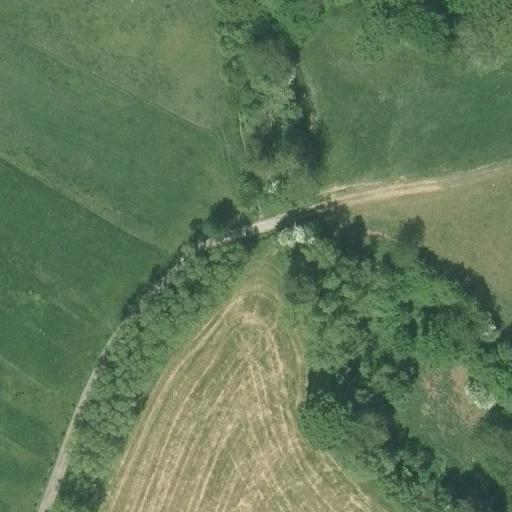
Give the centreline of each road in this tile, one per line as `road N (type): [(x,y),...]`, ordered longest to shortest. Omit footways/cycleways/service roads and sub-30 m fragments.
road 1 (track): [(318,211),(202,257),(128,325),(44,511)]
road 2 (track): [(511,466),(463,416),(425,358),(400,288),(373,249),(318,211)]
road 3 (track): [(293,0),(264,45),(241,130),(266,229)]
road 4 (track): [(318,211),(511,170)]
